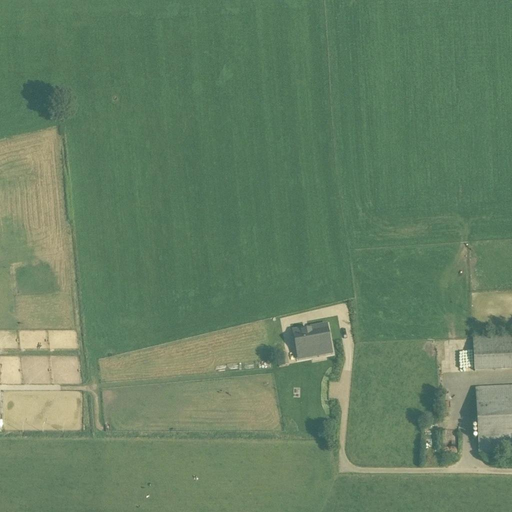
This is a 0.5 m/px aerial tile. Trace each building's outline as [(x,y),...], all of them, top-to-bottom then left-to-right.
[(301,329),(292,330),(298,362),(333,355),(327,324),(310,327),(310,326),(301,328),(301,329)] [(272,327),(239,333),(242,353),(275,346),(272,327)] [(290,342),(279,344),(283,367),(293,365),(290,342)] [(477,371),(511,369),(511,342),(486,344),(487,356),(477,356),(477,371)] [(511,388),(474,390),(478,458),(511,455),(511,388)]
